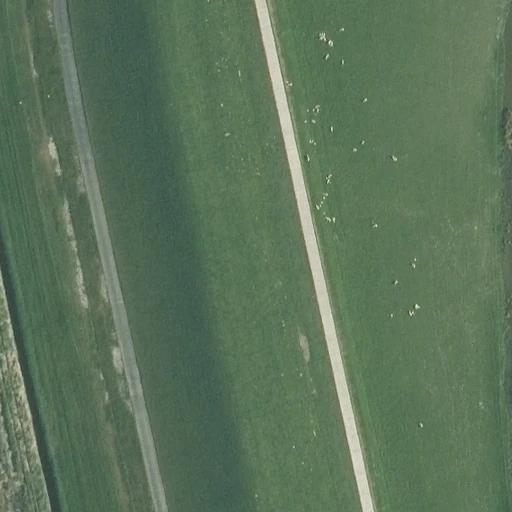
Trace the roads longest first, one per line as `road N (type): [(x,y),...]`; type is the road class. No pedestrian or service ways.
road 1 (track): [(373,511),(263,0)]
road 2 (track): [(58,0),(63,63),(159,511)]
